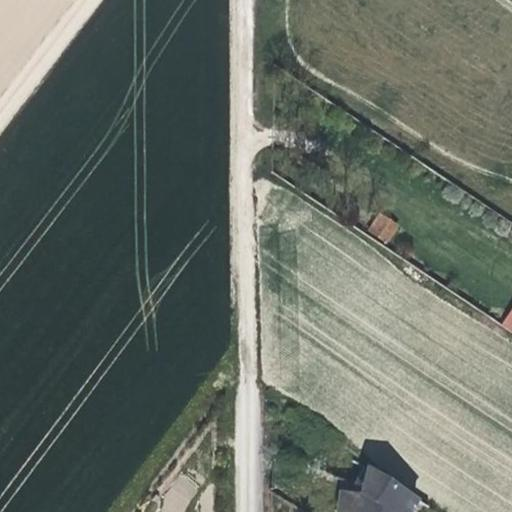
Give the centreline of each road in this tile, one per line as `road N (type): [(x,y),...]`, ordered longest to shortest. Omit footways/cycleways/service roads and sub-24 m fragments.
road 1 (track): [(246,374),(238,0)]
road 2 (track): [(86,0),(0,108)]
road 3 (residential): [(246,511),(246,374)]
